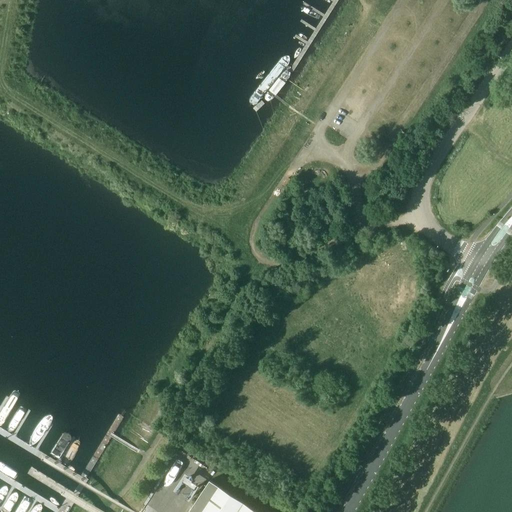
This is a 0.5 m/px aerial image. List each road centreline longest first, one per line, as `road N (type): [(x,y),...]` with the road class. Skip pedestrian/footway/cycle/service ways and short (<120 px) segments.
road 1 (unclassified): [(478,267),(432,237),(421,195),(433,164),(511,52)]
road 2 (tertiary): [(348,511),(437,352)]
